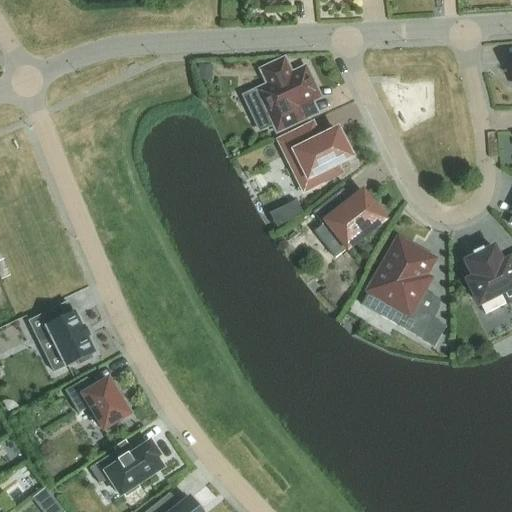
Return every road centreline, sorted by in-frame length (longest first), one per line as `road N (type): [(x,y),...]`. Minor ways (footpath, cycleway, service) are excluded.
road 1 (residential): [(28,82),(120,319),(170,405),(258,511)]
road 2 (residential): [(347,37),(353,66),(413,189),(448,218),(474,208),(487,179),(460,30)]
road 3 (residential): [(347,37),(116,48),(28,82)]
